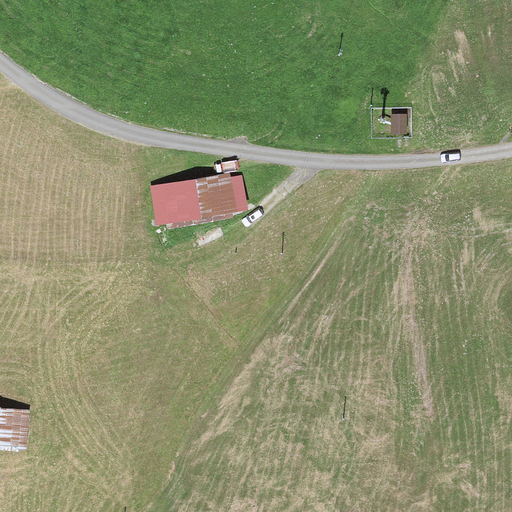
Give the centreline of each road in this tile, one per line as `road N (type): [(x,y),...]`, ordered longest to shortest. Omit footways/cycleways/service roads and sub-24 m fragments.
road 1 (unclassified): [(511,149),(375,160),(185,141),(64,103),(0,58)]
road 2 (track): [(108,300),(270,211),(314,158)]
